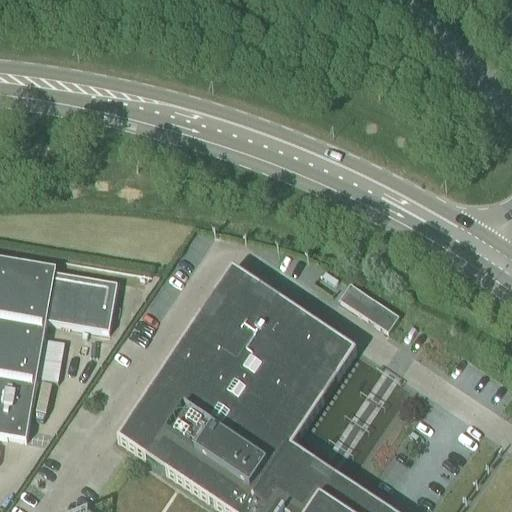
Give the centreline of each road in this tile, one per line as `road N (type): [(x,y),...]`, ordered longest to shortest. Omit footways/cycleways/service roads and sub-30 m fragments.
road 1 (secondary): [(483,259),(319,168),(166,120),(0,87)]
road 2 (unclassified): [(511,110),(481,73),(391,0)]
